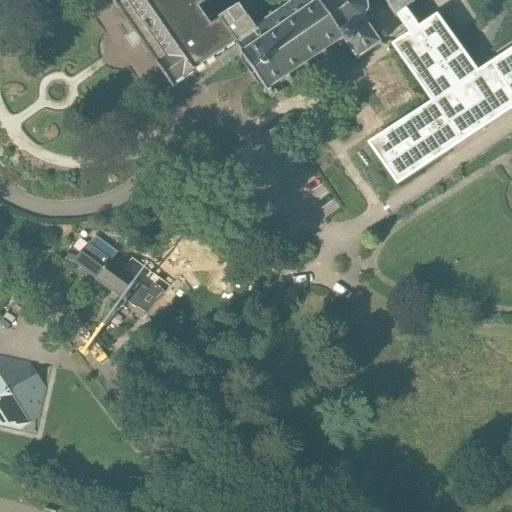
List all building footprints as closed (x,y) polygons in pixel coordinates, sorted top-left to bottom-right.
[(269,93),(272,99),(284,91),(280,86),(287,81),(291,86),(327,60),(337,73),(358,60),(381,44),(367,25),(368,23),(364,21),(367,13),(370,13),(371,10),(366,10),(366,2),(370,1),(369,0),(364,0),(383,0),(396,18),(397,17),(402,24),(410,35),(393,46),(433,102),(369,145),(396,186),(511,110),(511,51),(478,74),(437,17),(419,29),(406,11),(414,5),(410,0),(110,0),(116,8),(127,1),(145,26),(168,59),(157,66),(173,90),(237,46),(242,52),(241,53),(242,56),(240,57),(242,60),(245,59),(250,66),(247,67),(252,74),(260,86),(262,84),(266,90),(264,92),(266,95),(269,93)] [(179,192),(170,193),(172,207),(181,206),(179,192)] [(75,263),(98,280),(111,261),(118,253),(95,236),(89,244),(78,235),(71,251),(68,262),(75,263)] [(0,266),(9,255),(0,247),(0,266)] [(58,288),(72,268),(53,256),(43,269),(58,288)] [(111,261),(98,280),(97,280),(124,299),(135,308),(136,306),(156,323),(190,291),(180,281),(167,294),(154,283),(148,291),(137,283),(138,282),(111,261)] [(30,362),(0,354),(0,425),(19,429),(38,417),(46,387),(30,362)] [(148,371),(156,366),(148,354),(140,359),(148,371)]
